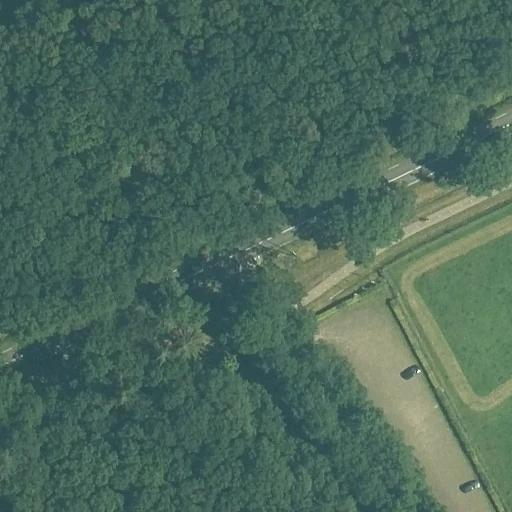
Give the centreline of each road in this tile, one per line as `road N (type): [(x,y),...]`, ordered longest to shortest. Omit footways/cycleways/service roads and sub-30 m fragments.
road 1 (secondary): [(511,122),(227,257)]
road 2 (unclassified): [(411,511),(227,257)]
road 3 (secondary): [(227,257),(0,365)]
